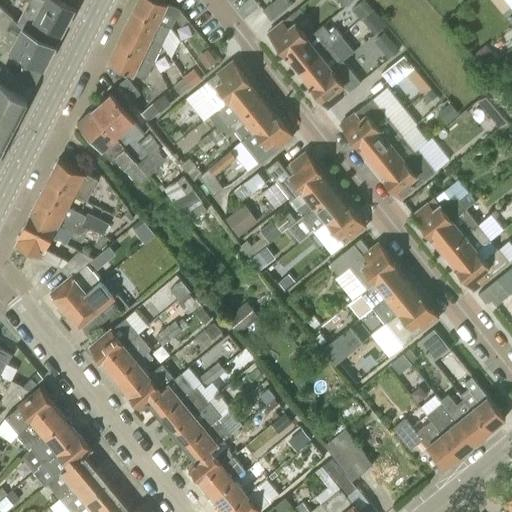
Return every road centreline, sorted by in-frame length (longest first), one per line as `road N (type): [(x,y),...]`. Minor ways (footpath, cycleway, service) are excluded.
road 1 (residential): [(241,34),(455,301)]
road 2 (residential): [(0,285),(189,511)]
road 3 (secondary): [(0,202),(102,0)]
